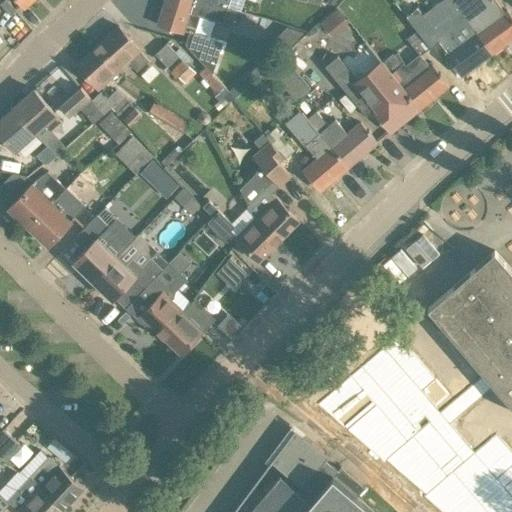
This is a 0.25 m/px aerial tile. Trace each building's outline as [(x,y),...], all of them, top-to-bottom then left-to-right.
[(189,12),(222,23),(232,26),(237,10),(227,7),(204,0),(165,0),(158,25),(182,33),(189,12)] [(455,4),(465,17),(491,53),(511,38),(511,17),(507,10),(504,12),(495,0),(454,0),(454,1),(456,3),(455,4)] [(408,20),(417,31),(431,49),(449,36),(457,46),(446,54),(461,75),(491,53),(465,17),(455,4),(428,23),(420,12),(408,20)] [(322,20),(334,33),(349,19),(337,6),(322,20)] [(119,26),(98,45),(119,70),(129,61),(137,71),(149,60),(119,26)] [(185,44),(205,66),(213,73),(223,41),(189,31),(185,44)] [(392,55),(382,63),(391,73),(419,108),(448,85),(432,65),(429,67),(421,56),(431,49),(417,31),(406,38),(418,55),(406,65),(397,54),(394,57),(392,55)] [(171,71),(183,60),(167,43),(155,54),(171,71)] [(98,89),(119,70),(98,45),(76,64),(98,89)] [(391,73),(382,63),(381,61),(357,81),(337,56),(324,65),(353,101),(360,95),(389,132),(419,108),(391,73)] [(195,73),(183,60),(171,71),(183,84),(195,73)] [(285,61),(270,74),(297,105),(311,92),(285,61)] [(104,114),(92,100),(81,87),(60,106),(68,116),(78,107),(93,124),(104,114)] [(34,89),(13,107),(35,132),(45,124),(50,130),(61,121),(59,118),(34,89)] [(101,91),(92,100),(104,114),(113,105),(101,91)] [(148,112),(182,133),(189,122),(154,102),(148,112)] [(0,133),(15,150),(35,132),(13,107),(0,118),(0,133)] [(99,122),(118,143),(130,131),(111,111),(99,122)] [(310,120),(319,132),(348,166),(377,142),(360,122),(335,144),(330,137),(333,135),(316,115),(310,120)] [(295,133),(305,144),(317,159),(303,171),(320,191),(348,166),(319,132),(310,120),(295,133)] [(265,136),(284,158),(294,150),(275,128),(265,136)] [(114,153),(134,174),(153,156),(132,135),(114,153)] [(279,162),(284,158),(265,136),(256,144),(259,148),(252,155),(279,187),(291,177),(279,162)] [(7,191),(23,177),(16,169),(0,183),(7,191)] [(28,226),(51,202),(32,183),(9,207),(28,226)] [(192,187),(179,192),(187,213),(200,208),(192,187)] [(253,215),(256,218),(279,241),(299,220),(265,187),(247,205),(253,215)] [(68,207),(77,199),(65,188),(51,202),(28,226),(48,245),(76,215),(68,207)] [(227,242),(233,235),(230,231),(235,226),(209,201),(203,207),(212,217),(207,222),(227,242)] [(78,234),(89,245),(74,261),(93,280),(116,256),(98,239),(102,235),(101,235),(109,226),(113,231),(122,221),(114,214),(105,223),(96,214),(78,234)] [(279,241),(256,218),(236,238),(259,261),(279,241)] [(179,251),(169,262),(162,269),(125,308),(141,323),(145,319),(161,334),(183,311),(169,297),(187,279),(181,273),(191,262),(179,251)] [(511,270),(495,251),(428,308),(466,353),(511,406),(511,270)] [(126,265),(116,256),(93,280),(113,299),(114,297),(125,308),(162,269),(150,258),(141,267),(132,259),(126,265)] [(247,274),(229,257),(215,273),(233,289),(247,274)] [(193,301),(183,311),(161,334),(182,354),(213,321),(193,301)] [(220,322),(233,335),(244,324),(230,311),(220,322)] [(19,444),(4,429),(0,432),(0,460),(2,462),(19,444)] [(374,511),(357,497),(365,488),(341,467),(337,470),(326,460),(329,456),(329,457),(330,456),(294,429),(232,511),(374,511)] [(73,453),(54,438),(47,447),(65,462),(73,453)] [(36,483),(63,508),(83,487),(59,465),(58,466),(49,458),(30,479),(36,483)] [(30,479),(8,501),(8,502),(10,504),(16,510),(15,510),(17,511),(20,507),(25,511),(59,511),(63,508),(36,483),(30,479)] [(0,511),(1,511),(10,504),(8,502),(8,501),(0,493),(0,511)]
